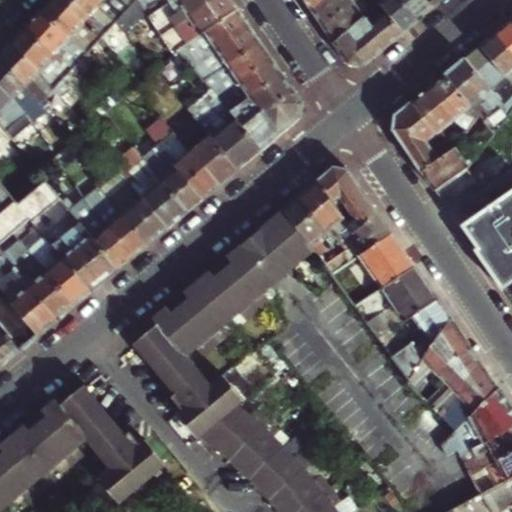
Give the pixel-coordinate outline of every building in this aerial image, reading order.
[(102,38),(61,0),(51,0),(41,11),(88,53),(102,38)] [(91,0),(61,0),(102,38),(116,22),(114,20),(108,25),(96,13),(101,8),(91,0)] [(124,0),(91,0),(101,8),(114,20),(116,22),(131,6),(124,0)] [(182,0),(138,0),(151,17),(176,0),(177,0),(179,3),(182,0)] [(218,0),(182,0),(179,3),(184,12),(162,26),(156,17),(152,20),(163,36),(218,0)] [(239,10),(232,0),(218,0),(163,36),(176,53),(179,50),(176,45),(188,37),(191,42),(205,32),(239,10)] [(306,0),(315,11),(328,0),(306,0)] [(328,0),(315,11),(325,27),(354,2),(357,0),(328,0)] [(336,43),(384,3),(381,0),(371,0),(362,8),(361,11),(354,2),(325,27),(336,43)] [(362,8),(371,0),(357,0),(354,2),(361,11),(362,8)] [(381,0),(384,3),(406,32),(421,20),(405,0),(381,0)] [(405,0),(421,20),(436,7),(430,0),(405,0)] [(406,32),(384,3),(336,43),(350,64),(366,66),(406,32)] [(250,26),(239,10),(205,32),(211,41),(205,44),(192,52),(187,44),(179,50),(192,65),(196,62),(216,49),(250,26)] [(88,53),(41,11),(27,26),(74,69),(88,53)] [(511,19),(497,32),(511,49),(511,19)] [(27,26),(14,41),(40,73),(45,67),(61,82),(74,69),(27,26)] [(227,65),(261,43),(250,26),(216,49),(223,58),(215,61),(202,70),(196,62),(192,65),(205,80),(209,77),(227,65)] [(511,49),(497,32),(482,44),(508,76),(511,80),(511,49)] [(40,73),(14,41),(1,55),(38,99),(45,94),(47,97),(55,91),(40,73)] [(229,89),(239,82),(273,59),(261,43),(227,65),(234,76),(228,77),(215,86),(209,77),(205,80),(212,88),(218,97),(222,94),(229,89)] [(482,44),(448,73),(474,105),(478,109),(482,114),(487,120),(497,132),(511,112),(511,103),(508,106),(505,104),(503,101),(503,96),(500,93),(495,92),(492,88),(508,76),(482,44)] [(38,99),(1,55),(0,56),(0,82),(27,115),(41,103),(38,99)] [(273,59),(239,82),(244,90),(234,97),(227,102),(222,94),(218,97),(230,112),(284,75),(273,59)] [(474,105),(448,73),(430,87),(457,119),(466,130),(468,132),(482,114),(478,109),(474,113),(474,116),(466,111),(474,105)] [(284,75),(230,112),(262,151),(292,127),(301,119),(304,104),(295,92),(284,75)] [(27,115),(0,82),(0,111),(1,113),(2,114),(13,127),(27,115)] [(229,89),(234,97),(244,90),(239,82),(229,89)] [(430,87),(414,101),(440,133),(445,139),(454,150),(458,146),(460,142),(456,137),(448,126),(457,119),(430,87)] [(195,115),(215,138),(240,170),(262,151),(230,112),(218,97),(212,88),(196,103),(190,108),(195,115)] [(440,133),(414,101),(398,114),(396,131),(424,171),(454,150),(445,139),(434,147),(430,141),(440,133)] [(482,114),(468,132),(473,138),(487,120),(482,114)] [(220,186),(240,170),(215,138),(195,115),(175,132),(220,186)] [(448,126),(456,137),(466,130),(457,119),(448,126)] [(454,150),(424,171),(437,190),(471,165),(497,132),(487,120),(473,138),(462,151),(458,146),(454,150)] [(175,132),(160,144),(204,199),(220,186),(175,132)] [(144,156),(189,212),(204,199),(160,144),(144,156)] [(121,169),(124,173),(132,182),(144,198),(169,228),(189,212),(144,156),(136,146),(115,163),(121,169)] [(320,180),(355,231),(380,214),(350,170),(334,167),(320,180)] [(101,185),(111,199),(149,245),(169,228),(144,198),(132,182),(124,173),(121,169),(101,185)] [(0,214),(17,201),(0,180),(0,214)] [(320,180),(301,196),(326,233),(324,235),(332,247),(355,231),(320,180)] [(17,201),(0,214),(0,243),(13,233),(30,219),(36,226),(64,203),(47,182),(20,205),(17,201)] [(511,191),(465,224),(481,246),(478,249),(504,286),(511,280),(511,191)] [(133,258),(97,211),(86,196),(85,198),(80,192),(66,204),(78,219),(82,224),(119,269),(133,258)] [(326,233),(301,196),(286,208),(312,244),(324,235),(326,233)] [(97,211),(133,258),(149,245),(111,199),(97,211)] [(286,208),(137,332),(142,338),(136,342),(172,386),(169,389),(184,407),(178,412),(199,437),(204,433),(212,441),(233,459),(272,498),(283,511),(349,511),(339,498),(346,493),(326,468),(319,473),(299,451),(305,445),(294,434),(288,439),(278,430),(283,424),(258,402),(253,408),(243,399),(247,397),(226,371),(211,384),(188,356),(203,344),(210,352),(230,335),(224,327),(245,309),(252,317),(273,299),(266,291),(316,250),(312,244),(286,208)] [(380,214),(355,231),(332,247),(324,253),(320,256),(334,275),(340,271),(348,266),(394,234),(380,214)] [(30,219),(13,233),(18,238),(27,231),(36,241),(44,235),(36,226),(30,219)] [(74,230),(54,247),(92,292),(119,269),(82,224),(78,219),(70,225),(74,230)] [(13,233),(0,243),(0,248),(5,254),(20,241),(18,238),(13,233)] [(405,251),(394,234),(348,266),(360,282),(405,251)] [(44,235),(36,241),(26,249),(33,257),(50,243),(44,235)] [(50,243),(33,257),(74,306),(92,292),(54,247),(50,243)] [(0,287),(39,335),(59,319),(18,270),(9,259),(4,263),(0,259),(5,255),(5,254),(0,248),(0,287)] [(360,282),(371,297),(416,267),(405,251),(360,282)] [(9,259),(5,255),(0,259),(4,263),(9,259)] [(33,257),(18,270),(59,319),(74,306),(33,257)] [(416,267),(371,297),(362,303),(356,307),(368,324),(427,283),(416,267)] [(347,282),(340,271),(334,275),(339,283),(341,286),(347,282)] [(434,445),(453,427),(438,412),(422,397),(410,384),(379,340),(368,324),(356,307),(346,292),(341,286),(339,283),(318,299),(391,403),(434,445)] [(438,299),(427,283),(368,324),(379,340),(400,325),(409,319),(438,299)] [(0,324),(22,350),(39,335),(0,287),(0,324)] [(352,288),(346,292),(356,307),(362,303),(352,288)] [(407,335),(400,325),(379,340),(410,384),(452,319),(438,299),(409,319),(416,330),(407,335)] [(439,376),(470,345),(452,319),(410,384),(422,397),(440,379),(439,376)] [(406,506),(430,487),(370,415),(294,322),(270,342),(338,424),(406,506)] [(0,362),(3,366),(22,350),(0,324),(0,362)] [(483,364),(470,345),(439,376),(440,379),(422,397),(438,412),(483,364)] [(457,431),(499,387),(483,364),(438,412),(453,427),(457,431)] [(0,511),(23,492),(30,500),(42,489),(36,482),(55,467),(61,474),(86,454),(80,446),(90,438),(113,466),(99,477),(121,503),(169,463),(148,437),(142,442),(127,424),(123,428),(86,384),(80,389),(76,384),(36,418),(0,446),(0,511)] [(511,428),(511,405),(499,387),(457,431),(441,447),(448,456),(481,439),(484,443),(511,428)] [(511,453),(511,428),(484,443),(461,455),(471,471),(473,475),(511,453)] [(511,453),(473,475),(485,493),(511,478),(511,453)] [(434,491),(445,511),(449,511),(481,495),(485,493),(473,475),(471,471),(434,491)] [(481,495),(492,511),(500,511),(511,505),(511,478),(485,493),(481,495)] [(492,511),(481,495),(449,511),(492,511)]
